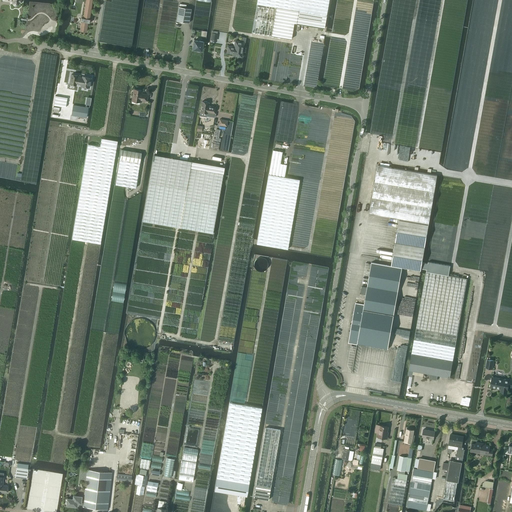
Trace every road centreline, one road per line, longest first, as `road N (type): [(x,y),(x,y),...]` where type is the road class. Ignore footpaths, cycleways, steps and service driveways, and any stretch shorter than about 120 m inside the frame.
road 1 (track): [(196,231),(177,337),(214,344),(261,86)]
road 2 (track): [(11,464),(69,114)]
road 3 (unclassified): [(365,105),(40,44)]
road 4 (unclassified): [(365,105),(318,381),(328,398)]
road 5 (tertiary): [(511,425),(328,398)]
